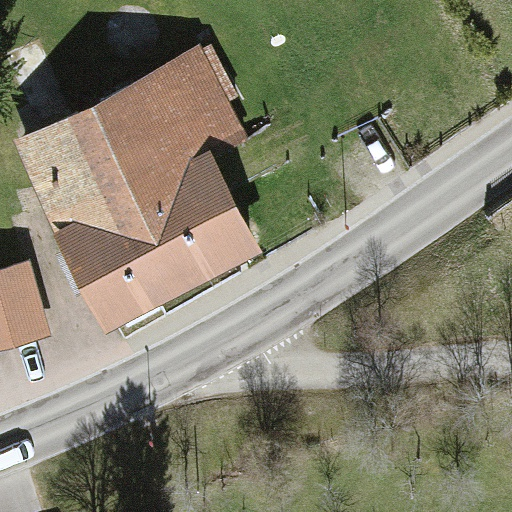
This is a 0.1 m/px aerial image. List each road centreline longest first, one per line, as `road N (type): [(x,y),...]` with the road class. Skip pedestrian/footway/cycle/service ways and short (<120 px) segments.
road 1 (tertiary): [(511,152),(241,330)]
road 2 (residential): [(511,361),(295,372),(268,359),(241,330)]
road 3 (tertiary): [(241,330),(0,442)]
